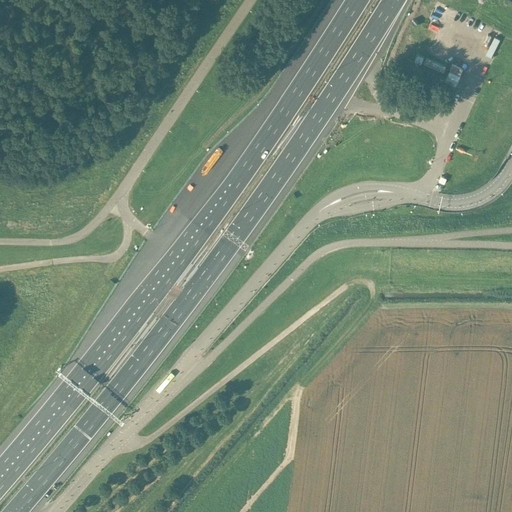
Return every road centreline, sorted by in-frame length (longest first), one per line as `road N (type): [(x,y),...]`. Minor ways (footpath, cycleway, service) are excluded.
road 1 (motorway): [(14,511),(221,253),(393,0)]
road 2 (motorway): [(357,0),(194,239),(0,477)]
road 3 (unclassified): [(54,511),(316,216)]
road 4 (track): [(113,445),(152,436),(346,284),(368,282),(371,300)]
road 5 (unknown): [(338,0),(156,242)]
road 6 (track): [(0,411),(110,258)]
road 7 (track): [(0,269),(108,259),(125,243),(127,220)]
road 8 (track): [(368,282),(511,282)]
